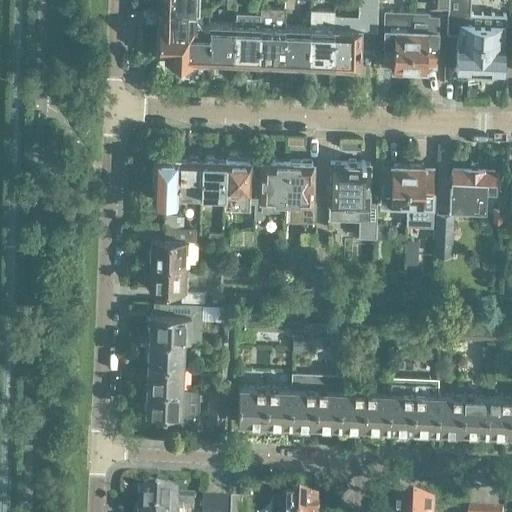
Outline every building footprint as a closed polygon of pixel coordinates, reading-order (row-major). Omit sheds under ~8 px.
[(199,10),(199,0),(160,0),(160,9),(196,10),(199,10)] [(359,0),(359,16),(334,15),(332,65),(359,66),(360,30),(377,30),(377,0),(359,0)] [(504,66),(506,13),(470,11),(470,0),(448,0),(448,6),(447,31),(457,31),(455,69),(492,70),(492,66),(504,66)] [(282,63),(284,25),(285,7),(261,6),(260,24),(258,62),(282,63)] [(166,51),(199,20),(196,16),(196,10),(160,9),(160,24),(159,24),(158,50),(166,51)] [(409,67),(411,12),(386,10),(383,62),(393,62),(392,67),(409,67)] [(428,12),(411,12),(409,67),(425,68),(425,64),(435,64),(437,16),(428,16),(428,12)] [(332,65),(334,15),(309,14),(309,26),(307,64),(332,65)] [(209,60),(209,24),(203,24),(199,20),(166,51),(166,59),(192,60),(192,59),(209,60)] [(232,61),(234,23),(210,22),(209,24),(209,60),(232,61)] [(258,62),(260,24),(234,23),(232,61),(258,62)] [(307,64),(309,26),(284,25),(282,63),(307,64)] [(176,200),(178,156),(154,155),(152,199),(176,200)] [(200,195),(202,157),(199,157),(197,155),(191,155),(188,157),(178,156),(176,200),(187,200),(187,194),(200,195)] [(225,201),(226,158),(225,157),(225,158),(215,158),(212,155),(207,155),(204,157),(202,157),(200,195),(200,200),(225,201)] [(249,158),(226,158),(225,201),(248,201),(249,158)] [(285,210),(287,160),(261,159),(260,195),(256,195),(255,217),(262,218),(262,209),(285,210)] [(348,161),(330,161),(329,217),(359,217),(358,235),(377,236),(378,191),(370,191),(371,162),(365,162),(365,159),(361,159),(361,162),(357,161),(355,159),(356,159),(355,159),(350,159),(349,159),(348,161)] [(497,188),(498,170),(493,170),(493,167),(477,167),(478,160),(471,159),(470,166),(452,166),(452,169),(450,171),(450,177),(452,179),(451,186),(449,186),(449,206),(486,207),(486,188),(497,188)] [(287,160),(285,210),(285,217),(286,217),(286,216),(312,217),(312,224),(313,224),(314,197),(313,197),(313,198),(311,198),(312,160),(287,160)] [(406,203),(408,164),(392,163),(391,168),(382,167),(381,202),(406,203)] [(424,164),(408,164),(406,203),(406,213),(406,223),(407,223),(407,220),(430,221),(430,224),(431,224),(433,169),(424,169),(424,164)] [(492,208),(491,221),(501,221),(501,208),(492,208)] [(454,212),(436,211),(435,253),(452,253),(454,212)] [(175,226),(176,213),(165,212),(165,226),(175,226)] [(177,213),(176,213),(175,226),(185,227),(186,215),(177,215),(177,213)] [(165,226),(164,237),(184,237),(184,239),(196,240),(197,227),(185,227),(175,226),(165,226)] [(244,228),(243,243),(254,243),(254,229),(244,228)] [(184,262),(184,239),(184,237),(164,237),(153,237),(152,250),(152,261),(184,262)] [(194,263),(184,262),(152,261),(151,273),(148,275),(148,283),(151,285),(151,287),(181,288),(181,273),(194,273),(194,263)] [(251,304),(253,266),(222,264),(221,290),(220,303),(230,303),(251,304)] [(314,265),(313,301),(325,302),(326,266),(314,265)] [(312,306),(313,287),(312,287),(294,287),(294,295),(283,296),(283,305),(283,306),(312,307),(312,306)] [(220,303),(221,290),(205,289),(205,303),(220,303)] [(416,289),(416,296),(403,295),(403,311),(427,313),(428,290),(416,289)] [(389,294),(389,309),(389,311),(402,312),(403,294),(389,294)] [(230,316),(230,303),(220,303),(205,303),(204,315),(230,316)] [(185,312),(162,312),(151,311),(150,311),(149,324),(148,325),(147,333),(149,334),(149,336),(184,338),(185,312)] [(257,329),(258,320),(245,320),(244,328),(257,329)] [(270,330),(271,321),(258,320),(257,329),(270,330)] [(220,321),(219,340),(229,340),(230,322),(220,321)] [(293,330),(294,322),(281,321),(280,330),(293,330)] [(306,331),(307,322),(294,322),(293,330),(306,331)] [(319,332),(320,323),(307,322),(306,331),(319,332)] [(342,333),(343,324),(330,323),(329,332),(342,333)] [(355,333),(356,324),(343,324),(342,333),(355,333)] [(368,334),(369,325),(356,324),(355,333),(368,334)] [(391,335),(392,326),(379,325),(378,334),(391,335)] [(404,335),(404,326),(392,326),(391,335),(404,335)] [(417,336),(418,327),(404,326),(404,335),(417,336)] [(440,337),(441,328),(428,327),(427,336),(440,337)] [(453,337),(453,328),(441,328),(440,337),(453,337)] [(466,338),(466,329),(453,328),(453,337),(466,338)] [(489,339),(489,330),(476,329),(476,338),(489,339)] [(502,339),(502,330),(489,330),(489,339),(502,339)] [(511,339),(511,330),(502,330),(502,339),(511,339)] [(295,333),(294,347),(309,348),(309,337),(303,336),(303,333),(295,333)] [(183,363),(184,338),(149,336),(148,349),(147,350),(146,358),(148,359),(148,362),(183,363)] [(228,365),(229,349),(218,348),(217,365),(228,365)] [(182,389),(183,363),(148,362),(147,374),(145,375),(145,383),(147,384),(147,387),(182,389)] [(226,390),(227,377),(227,374),(217,373),(216,390),(226,390)] [(511,395),(239,384),(238,408),(237,418),(237,420),(511,431),(511,395)] [(181,414),(182,389),(147,387),(146,399),(144,400),(144,408),(146,409),(146,413),(147,413),(147,412),(179,414),(181,414)] [(226,390),(216,390),(210,389),(209,417),(225,418),(226,390)] [(183,511),(184,509),(194,510),(194,498),(143,496),(142,507),(139,507),(138,511),(183,511)] [(282,501),(281,511),(320,511),(319,511),(319,503),(309,503),(309,496),(297,496),(297,502),(282,501)] [(214,511),(215,499),(204,498),(203,511),(214,511)] [(227,511),(228,499),(215,499),(214,511),(227,511)] [(231,511),(243,511),(244,500),(232,499),(231,511)]
